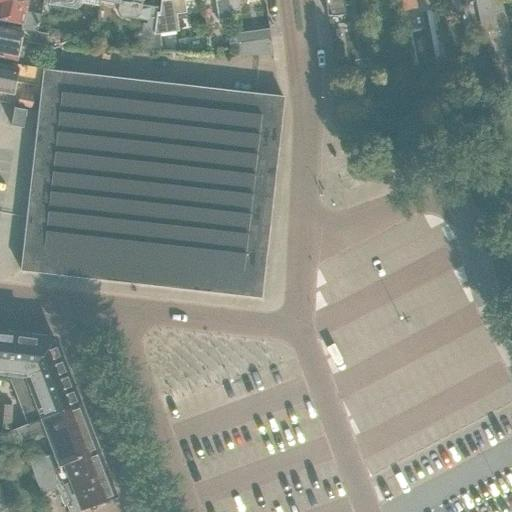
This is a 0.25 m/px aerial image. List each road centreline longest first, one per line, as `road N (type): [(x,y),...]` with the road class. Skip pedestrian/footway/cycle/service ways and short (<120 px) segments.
road 1 (unclassified): [(307,101),(300,331),(0,295)]
road 2 (residential): [(0,318),(68,329),(137,511)]
